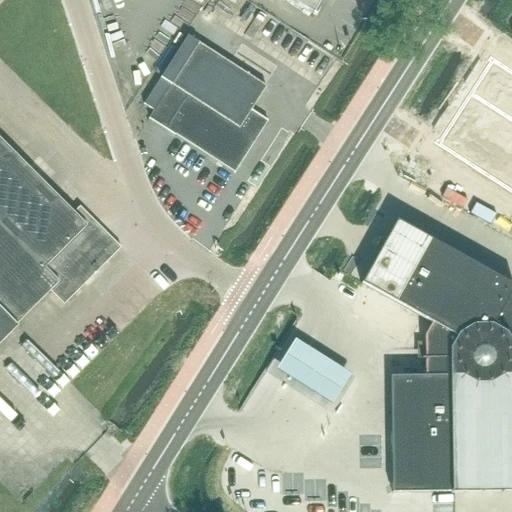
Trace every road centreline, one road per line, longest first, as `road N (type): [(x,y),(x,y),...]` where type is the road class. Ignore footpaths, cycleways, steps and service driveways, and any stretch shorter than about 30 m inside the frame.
road 1 (unclassified): [(257,302),(176,245),(143,205),(72,0)]
road 2 (unclassified): [(257,302),(452,0)]
road 3 (unclassified): [(135,498),(257,302)]
